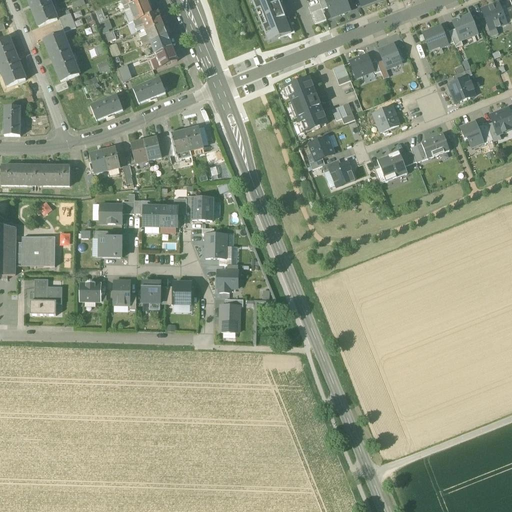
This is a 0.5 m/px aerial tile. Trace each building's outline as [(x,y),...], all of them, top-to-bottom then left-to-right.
[(27,0),(39,29),(57,21),(48,0),(27,0)] [(148,5),(145,0),(126,0),(131,12),(148,5)] [(282,3),(281,0),(251,0),(268,44),(294,34),(288,18),(285,19),(279,4),(282,3)] [(322,11),(328,9),(324,0),(317,0),(320,5),(322,11)] [(331,19),(350,12),(346,1),(345,0),(324,0),(328,9),(331,19)] [(152,16),(148,5),(131,12),(136,23),(152,16)] [(308,9),(315,26),(326,21),(322,11),(320,5),(308,9)] [(500,9),(498,5),(492,8),(493,9),(482,13),(489,32),(496,30),(506,26),(500,9)] [(505,7),(500,9),(506,26),(511,24),(507,10),(505,7)] [(111,31),(109,20),(102,21),(101,13),(99,13),(102,33),(111,31)] [(136,23),(137,26),(142,24),(144,28),(146,33),(163,26),(158,14),(152,16),(136,23)] [(63,31),(65,34),(77,29),(75,26),(71,15),(59,20),(63,31)] [(460,42),(477,35),(469,16),(453,23),(456,31),(460,42)] [(146,33),(148,38),(151,44),(167,38),(163,26),(146,33)] [(441,49),(448,47),(443,35),(440,28),(423,35),(430,52),(440,48),(441,49)] [(496,30),(489,32),(489,33),(491,39),(498,36),(496,30)] [(456,31),(449,33),(453,44),(455,50),(463,47),(460,42),(456,31)] [(449,33),(443,35),(448,47),(453,44),(449,33)] [(44,42),(61,84),(79,77),(62,34),(44,42)] [(106,40),(109,48),(117,44),(114,36),(106,40)] [(172,49),(167,38),(151,44),(155,56),(172,49)] [(0,42),(0,69),(7,88),(25,81),(8,39),(0,42)] [(93,48),(97,57),(104,54),(101,45),(93,48)] [(399,59),(396,52),(394,46),(379,52),(382,62),(386,71),(401,65),(399,59)] [(177,62),(172,49),(155,56),(157,62),(152,64),(155,71),(177,62)] [(355,80),(374,73),(371,65),(368,57),(349,64),(355,80)] [(100,74),(109,70),(106,62),(97,66),(100,74)] [(386,71),(382,62),(377,64),(380,73),(383,81),(389,79),(386,71)] [(376,63),(371,65),(374,73),(375,75),(380,73),(377,64),(376,63)] [(344,66),(333,70),(339,87),(350,83),(344,66)] [(118,71),(123,84),(130,81),(125,68),(118,71)] [(455,83),(467,79),(472,77),(470,71),(453,78),(455,83)] [(455,83),(448,86),(455,106),(474,99),(472,92),(474,91),(471,84),(469,85),(467,79),(455,83)] [(133,91),(139,106),(165,95),(159,80),(133,91)] [(313,92),(309,81),(302,83),(302,82),(294,85),(294,86),(286,90),(292,104),(298,120),(304,134),(312,131),(312,132),(320,129),(320,128),(326,125),(322,115),(313,92)] [(66,84),(55,88),(57,94),(68,89),(66,84)] [(90,108),(96,123),(123,112),(117,97),(90,108)] [(344,126),(355,122),(348,105),(332,112),(336,123),(342,121),(344,126)] [(4,137),(20,137),(21,109),(5,109),(4,137)] [(380,134),(398,127),(391,109),(373,116),(380,134)] [(511,130),(511,120),(508,110),(489,117),(492,124),(497,137),(499,136),(511,130)] [(471,150),(483,145),(477,129),(474,123),(460,129),(465,142),(467,141),(471,150)] [(492,124),(487,127),(493,142),(493,143),(501,141),(499,136),(497,137),(492,124)] [(477,129),(483,145),(493,142),(487,127),(486,125),(477,129)] [(203,130),(206,143),(208,142),(212,141),(209,128),(203,129),(203,130)] [(198,130),(185,133),(189,151),(190,151),(193,150),(194,153),(203,150),(203,149),(198,131),(198,130)] [(203,130),(198,131),(203,149),(209,147),(208,142),(206,143),(203,130)] [(172,137),(177,156),(186,154),(185,152),(189,151),(185,133),(172,136),(172,137)] [(421,144),(421,146),(427,161),(450,152),(443,135),(421,144)] [(165,139),(169,158),(177,156),(172,137),(165,139)] [(162,160),(169,158),(165,139),(157,141),(162,160)] [(309,146),(315,163),(322,160),(334,156),(327,139),(309,146)] [(157,140),(144,143),(148,161),(152,160),(153,162),(162,160),(157,141),(157,140)] [(136,166),(149,163),(148,161),(144,143),(131,146),(136,166)] [(427,161),(421,146),(410,150),(411,153),(416,164),(416,165),(427,161)] [(116,150),(103,153),(108,173),(120,170),(116,150)] [(191,159),(192,159),(205,156),(203,150),(194,153),(193,150),(190,151),(191,159)] [(178,162),(191,159),(190,151),(189,151),(185,152),(186,154),(177,156),(178,162)] [(221,152),(213,155),(216,162),(224,159),(221,152)] [(94,176),(108,173),(103,153),(90,157),(94,175),(94,176)] [(212,153),(206,155),(209,163),(215,161),(212,153)] [(377,161),(380,169),(385,183),(386,184),(407,175),(405,168),(400,157),(399,153),(377,161)] [(411,153),(400,157),(405,168),(416,164),(411,153)] [(169,158),(172,166),(179,165),(178,162),(177,156),(169,158)] [(192,159),(191,159),(178,162),(179,165),(180,169),(193,166),(192,159)] [(315,163),(309,165),(312,172),(322,168),(325,167),(322,160),(315,163)] [(341,168),(339,161),(325,167),(322,168),(324,175),(330,172),(341,168)] [(150,169),(149,163),(136,166),(137,173),(150,169)] [(354,182),(348,165),(341,168),(330,172),(332,177),(331,177),(334,185),(335,184),(337,189),(354,182)] [(122,169),(126,187),(132,186),(128,167),(122,169)] [(1,187),(69,188),(69,169),(2,168),(1,187)] [(380,185),(385,183),(380,169),(374,171),(380,185)] [(94,175),(87,177),(90,189),(97,188),(94,176),(94,175)] [(227,187),(221,188),(217,190),(220,196),(229,192),(227,187)] [(212,207),(213,201),(193,200),(192,210),(192,223),(212,223),(212,219),(212,207)] [(174,201),(174,210),(178,210),(177,216),(186,216),(186,210),(186,201),(174,201)] [(38,208),(43,217),(51,212),(46,203),(38,208)] [(150,203),(141,203),(141,216),(144,216),(144,209),(150,209),(150,203)] [(122,207),(122,216),(134,216),(134,204),(122,204),(122,207)] [(99,226),(122,226),(122,216),(122,207),(100,206),(99,222),(99,226)] [(212,207),(212,219),(220,219),(220,208),(212,207)] [(160,229),(160,210),(150,209),(144,209),(144,216),(144,229),(160,229)] [(177,230),(177,216),(178,210),(174,210),(160,210),(160,229),(177,230)] [(16,230),(0,227),(0,279),(2,279),(2,281),(7,281),(7,278),(15,277),(16,268),(16,245),(16,230)] [(90,241),(90,233),(81,233),(81,241),(90,241)] [(226,237),(214,237),(206,236),(205,260),(219,261),(225,261),(225,249),(226,238),(226,237)] [(16,245),(16,268),(55,269),(55,240),(22,239),(22,245),(16,245)] [(100,241),(99,259),(121,259),(122,241),(109,240),(100,240),(100,241)] [(227,273),(218,273),(217,290),(219,290),(219,295),(230,295),(230,291),(237,291),(238,273),(227,273)] [(34,303),(48,303),(48,293),(48,289),(48,282),(35,282),(34,303)] [(128,307),(130,307),(130,297),(130,284),(113,284),(113,307),(114,307),(128,307)] [(161,285),(143,284),(142,305),(149,306),(149,312),(160,313),(160,307),(160,306),(161,289),(161,285)] [(80,285),(80,303),(85,303),(96,303),(100,303),(100,298),(101,286),(80,285)] [(173,289),(173,307),(174,307),(190,307),(191,307),(191,285),(173,285),(173,289)] [(61,293),(48,293),(48,303),(56,303),(56,305),(61,305),(61,293)] [(56,318),(56,305),(56,303),(48,303),(34,303),(30,303),(30,317),(56,318)] [(190,307),(174,307),(174,314),(190,315),(190,307)] [(221,307),(220,334),(223,335),(235,335),(238,335),(239,308),(225,308),(221,307)]
